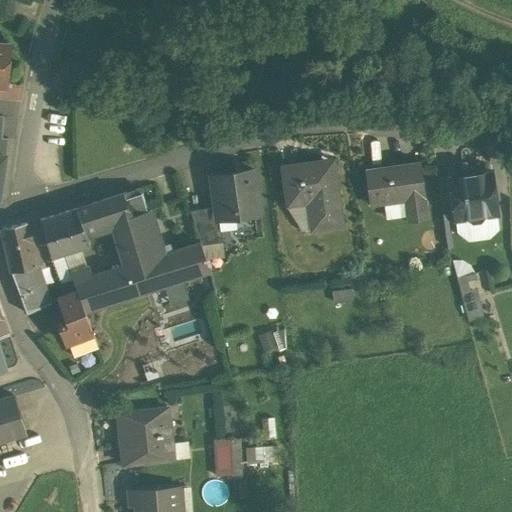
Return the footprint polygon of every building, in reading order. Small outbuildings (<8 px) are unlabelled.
[(17,0),(16,0),(5,0),(2,12),(13,15),(17,0)] [(335,176),(323,178),(321,162),(282,167),(287,207),(308,204),(312,231),(342,227),(335,176)] [(420,165),(365,172),(369,205),(396,202),(395,196),(404,194),(408,223),(427,221),(424,198),(425,198),(420,165)] [(260,214),(254,171),(211,177),(215,209),(216,212),(218,212),(219,220),(260,214)] [(491,172),(449,178),(453,213),(455,221),(465,220),(472,226),(481,224),(486,217),(496,216),(491,172)] [(449,178),(437,179),(442,215),(453,213),(449,178)] [(139,190),(122,195),(130,217),(139,214),(140,215),(147,213),(146,212),(139,190)] [(130,217),(122,195),(76,210),(85,234),(113,224),(126,269),(153,260),(140,215),(139,214),(130,217)] [(215,209),(190,212),(200,245),(201,247),(222,244),(219,220),(218,212),(216,212),(215,209)] [(76,210),(40,222),(46,241),(51,258),(89,246),(85,234),(76,210)] [(200,245),(172,253),(169,244),(160,247),(149,211),(146,212),(147,213),(140,215),(153,260),(161,286),(208,271),(201,247),(200,245)] [(40,222),(27,225),(31,245),(46,241),(40,222)] [(27,225),(1,231),(11,273),(36,268),(37,267),(31,245),(27,225)] [(126,269),(98,278),(107,303),(161,286),(153,260),(126,269)] [(36,268),(11,273),(21,301),(42,292),(36,268)] [(88,269),(70,274),(75,285),(92,280),(88,269)] [(472,272),(456,275),(463,320),(479,317),(472,272)] [(92,280),(75,285),(84,311),(107,303),(98,278),(92,280)] [(42,292),(21,301),(26,314),(48,305),(43,292),(42,292)] [(77,293),(59,300),(67,322),(59,325),(66,344),(69,343),(92,334),(77,293)] [(0,311),(0,337),(8,335),(0,311)] [(259,333),(262,349),(283,345),(280,329),(259,333)] [(73,357),(97,348),(92,334),(69,343),(73,357)] [(14,396),(0,400),(0,441),(25,433),(14,396)] [(167,408),(117,413),(122,465),(173,459),(167,408)] [(230,439),(213,440),(215,476),(232,475),(232,468),(240,468),(240,462),(232,462),(230,439)] [(181,511),(180,488),(134,491),(135,511),(181,511)]
